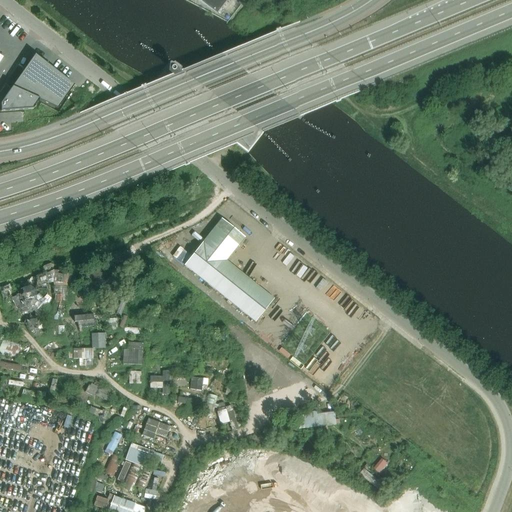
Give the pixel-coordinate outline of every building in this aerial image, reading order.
[(229,0),(198,0),(218,15),(229,0)] [(304,113),(303,112),(225,52),(224,51),(223,51),(222,51),(219,55),(219,56),(219,57),(298,118),(299,119),(300,119),(301,119),(304,115),(304,114),(304,113)] [(35,55),(0,104),(1,112),(33,110),(39,100),(58,109),(74,86),(35,55)] [(179,72),(180,71),(180,68),(174,63),(168,66),(167,73),(172,78),(179,75),(179,72)] [(226,261),(245,238),(222,219),(184,266),(255,322),(274,299),(226,261)] [(117,267),(85,273),(89,293),(121,286),(117,267)] [(95,317),(75,319),(76,330),(96,328),(95,317)] [(232,336),(221,333),(216,349),(227,353),(232,336)] [(105,348),(105,334),(91,334),(91,348),(105,348)] [(20,346),(3,340),(0,348),(0,354),(15,360),(20,346)] [(143,367),(143,346),(129,346),(129,351),(123,351),(123,367),(143,367)] [(93,368),(93,352),(74,352),(74,368),(93,368)] [(22,367),(0,363),(0,370),(21,374),(22,367)] [(141,384),(141,372),(129,372),(129,384),(141,384)] [(187,390),(187,377),(169,378),(169,375),(163,375),(163,395),(169,395),(169,390),(187,390)] [(204,382),(192,380),(190,391),(203,393),(204,382)] [(23,391),(24,386),(3,382),(1,393),(7,394),(8,388),(23,391)] [(90,384),(85,395),(108,406),(113,395),(90,384)] [(211,417),(217,397),(208,394),(202,414),(211,417)] [(178,400),(177,404),(200,409),(201,405),(198,404),(199,399),(188,397),(187,402),(178,400)] [(278,410),(296,404),(295,398),(283,402),(281,399),(260,406),(261,410),(276,405),(278,410)] [(223,423),(233,421),(234,430),(240,429),(235,405),(219,408),(223,423)] [(327,412),(322,410),(311,430),(316,432),(327,412)] [(170,427),(148,419),(142,435),(152,440),(154,434),(166,438),(170,427)] [(104,450),(96,470),(144,490),(152,470),(104,450)] [(376,468),(383,473),(391,462),(385,457),(376,468)] [(87,491),(92,493),(93,490),(101,493),(104,485),(96,483),(97,479),(104,481),(105,476),(92,472),(87,491)] [(142,511),(144,508),(135,505),(135,504),(109,495),(107,501),(97,497),(94,506),(105,510),(104,511),(106,511),(142,511)]
